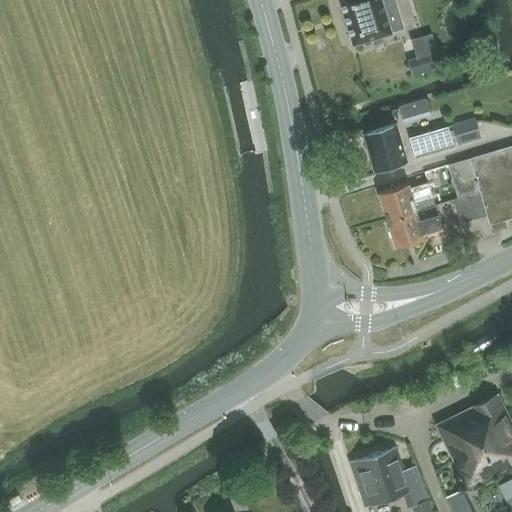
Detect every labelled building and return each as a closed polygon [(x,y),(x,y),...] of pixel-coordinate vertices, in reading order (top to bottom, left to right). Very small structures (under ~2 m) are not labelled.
[(339,0),(353,44),(391,33),(386,16),(398,12),(394,0),(339,0)] [(417,37),(427,38),(430,16),(419,15),(417,37)] [(346,70),(349,80),(387,68),(384,59),(346,70)] [(475,118),(453,125),(458,145),(480,138),(475,118)] [(374,170),(407,161),(396,124),(363,133),(374,170)] [(458,145),(453,125),(410,138),(415,157),(454,146),(453,143),(456,142),(457,145),(458,145)] [(458,199),(468,195),(480,192),(486,211),(490,224),(511,217),(511,143),(447,163),(458,199)] [(379,193),(387,219),(435,205),(428,182),(409,187),(408,184),(379,193)] [(486,211),(480,192),(468,195),(458,199),(451,201),(457,221),(474,215),(486,211)] [(435,205),(387,219),(395,245),(424,236),(423,233),(442,227),(435,205)] [(466,484),(447,495),(455,511),(492,511),(478,482),(511,464),(511,423),(498,394),(436,425),(466,484)] [(373,454),(388,498),(411,490),(396,446),(373,454)] [(365,506),(388,498),(373,454),(350,461),(365,506)] [(430,511),(426,500),(413,505),(415,511),(430,511)]
